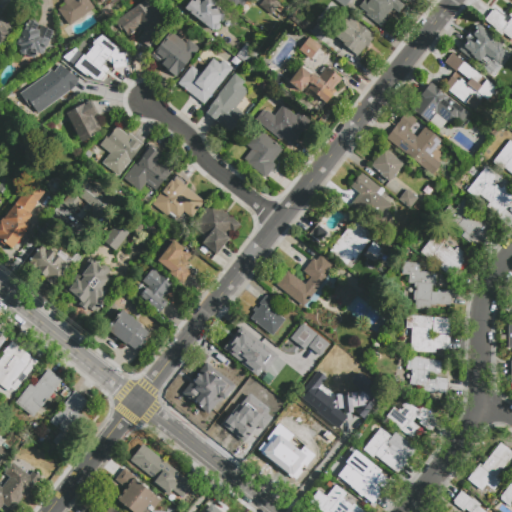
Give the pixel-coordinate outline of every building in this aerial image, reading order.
[(69,26),(57,10),(65,5),(62,2),(64,0),(88,0),(94,8),(69,26)] [(149,48),(138,39),(144,32),(139,27),(136,29),(137,30),(128,37),(123,30),(121,31),(114,21),(142,0),(149,0),(168,25),(156,34),(159,37),(149,48)] [(223,17),(219,23),(219,24),(219,25),(219,27),(218,29),(217,30),(214,31),(213,30),(212,31),(184,9),(191,0),(194,2),(196,0),(198,0),(201,2),(202,0),(212,0),(220,6),(215,11),(223,17)] [(246,0),(241,7),(237,5),(234,8),(223,0),(246,0)] [(274,0),(280,4),(271,16),(258,6),(262,0),(274,0)] [(351,0),(345,8),(334,0),(351,0)] [(380,28),(371,21),(370,22),(364,17),(366,14),(358,7),(363,0),(367,0),(368,1),(369,0),(396,0),(404,6),(399,13),(393,8),(384,20),(385,21),(380,28)] [(511,41),(503,35),(502,36),(493,30),(494,29),(484,20),(492,10),(493,11),(494,9),(502,16),(501,18),(502,19),(500,21),(505,25),(510,18),(508,16),(511,11),(511,41)] [(0,10),(2,14),(1,15),(12,30),(10,31),(11,32),(7,36),(8,37),(5,39),(6,40),(0,44),(0,10)] [(370,44),(367,49),(365,47),(357,57),(350,52),(350,53),(343,48),(338,44),(339,42),(332,36),(342,24),(338,21),(345,13),(375,37),(370,43),(370,44)] [(35,59),(25,54),(25,55),(18,52),(20,49),(17,48),(16,45),(27,22),(28,22),(29,20),(53,32),(42,56),(38,54),(35,59)] [(328,31),(320,41),(310,34),(318,23),(328,31)] [(478,25),(494,37),(492,40),(502,47),(500,48),(508,55),(499,66),(490,59),(485,66),(480,62),(479,64),(472,58),(470,60),(458,51),(467,40),(465,38),(470,31),(472,33),(474,31),(474,29),(475,26),(478,26),(478,25)] [(188,40),(198,49),(175,77),(159,64),(161,62),(152,55),(169,34),(170,35),(172,33),(185,44),(188,40)] [(111,58),(103,69),(105,71),(97,81),(82,69),(80,71),(73,66),(82,55),(83,57),(101,34),(118,47),(119,53),(124,52),(126,64),(129,64),(129,67),(109,70),(109,67),(112,66),(111,58)] [(320,47),(310,60),(298,51),(309,38),(320,47)] [(486,80),(497,88),(487,101),(482,97),(479,100),(481,102),(474,110),(444,86),(452,76),(459,82),(461,79),(466,84),(469,80),(456,70),(455,72),(444,64),(452,53),(481,76),(477,82),(482,86),(486,80)] [(222,61),(234,70),(208,102),(206,101),(204,105),(177,84),(191,66),(201,74),(212,59),(219,64),(222,61)] [(59,65),(78,80),(69,91),(37,115),(31,106),(28,108),(19,94),(47,74),(50,69),(53,72),(59,65)] [(326,66),(342,79),(338,84),(337,83),(333,88),(336,90),(324,105),(320,101),(321,99),(318,97),(305,87),(301,92),(288,82),(301,67),(311,75),(313,73),(317,77),(326,66)] [(234,74),(244,81),(241,85),(249,92),(236,108),(244,115),(230,133),(205,113),(218,97),(217,96),(234,74)] [(0,84),(0,80),(6,76),(16,88),(8,95),(0,84)] [(452,126),(436,113),(428,122),(424,119),(423,120),(415,113),(416,112),(410,108),(430,83),(468,113),(460,122),(457,119),(452,126)] [(244,109),(253,98),(263,107),(254,118),(244,109)] [(102,132),(80,143),(65,114),(83,104),(84,106),(90,103),(93,110),(95,109),(99,115),(94,117),(92,115),(90,116),(94,124),(97,123),(102,132)] [(258,122),(267,111),(274,117),(282,106),(295,116),(298,112),(310,121),(296,138),(297,139),(292,146),(282,138),(281,140),(258,122)] [(432,175),(386,139),(407,113),(416,120),(408,131),(416,137),(425,127),(442,141),(429,156),(441,165),(432,175)] [(118,177),(101,164),(109,154),(99,145),(108,134),(110,136),(116,128),(127,136),(130,134),(144,145),(143,146),(144,147),(128,166),(127,165),(118,177)] [(245,145),(258,129),(283,149),(272,162),(276,165),(265,178),(243,160),(252,150),(245,145)] [(511,173),(503,167),(501,169),(493,162),(510,140),(511,141),(511,173)] [(165,158),(175,166),(156,191),(146,183),(140,191),(124,179),(150,144),(162,153),(155,163),(159,166),(165,158)] [(403,164),(388,183),(378,175),(379,175),(370,168),(372,165),(371,165),(385,149),(403,164)] [(484,168),(496,177),(492,182),(501,189),(503,186),(511,192),(511,200),(499,217),(485,207),(489,202),(479,195),(476,198),(467,191),(484,168)] [(176,173),(188,183),(185,187),(204,202),(191,218),(183,212),(177,219),(170,213),(167,216),(152,204),(176,173)] [(350,187),(361,173),(380,188),(381,186),(389,193),(384,199),(392,205),(387,212),(393,217),(383,229),(363,213),(361,216),(349,207),(359,194),(358,192),(357,193),(350,187)] [(15,186),(6,196),(0,191),(0,181),(4,177),(15,186)] [(84,200),(75,212),(63,203),(81,181),(106,199),(114,198),(116,211),(109,212),(106,213),(107,222),(94,224),(93,207),(84,200)] [(11,249),(6,244),(5,246),(0,241),(0,221),(2,219),(3,219),(33,183),(45,192),(36,203),(37,203),(29,213),(32,215),(28,220),(28,224),(27,226),(27,230),(11,249)] [(418,199),(409,210),(398,200),(407,189),(418,199)] [(489,224),(472,246),(461,236),(464,232),(457,226),(455,229),(440,217),(449,206),(454,210),(462,200),(471,207),(468,212),(479,221),(481,217),(489,224)] [(230,237),(216,255),(201,244),(206,237),(192,226),(211,202),(240,225),(233,233),(230,230),(227,234),(230,237)] [(367,245),(369,246),(372,243),(379,248),(382,245),(387,249),(371,269),(367,266),(370,261),(360,253),(354,260),(352,259),(346,266),(328,252),(353,220),(374,236),(367,245)] [(319,244),(308,235),(317,224),(328,233),(319,244)] [(102,241),(115,225),(127,235),(115,251),(102,241)] [(444,243),(454,251),(456,247),(469,257),(452,279),(439,269),(442,265),(432,257),(429,261),(420,253),(438,230),(448,238),(444,243)] [(157,262),(173,241),(192,255),(188,261),(189,262),(185,268),(191,273),(183,284),(169,273),(170,271),(157,262)] [(47,278),(27,263),(41,246),(47,251),(49,249),(62,260),(61,262),(69,268),(57,282),(56,281),(53,285),(46,280),(47,278)] [(320,255),(332,264),(327,270),(331,272),(305,307),(276,285),(287,271),(305,284),(310,277),(303,271),(312,259),(316,261),(320,255)] [(98,266),(106,273),(104,275),(110,280),(104,287),(110,292),(102,301),(101,301),(92,312),(88,308),(86,311),(78,305),(81,302),(77,299),(76,301),(71,297),(73,295),(65,289),(90,258),(99,265),(98,266)] [(403,263),(420,264),(420,272),(436,273),(436,275),(437,275),(437,286),(433,286),(432,293),(438,293),(438,290),(451,291),(451,294),(452,294),(451,305),(437,305),(437,306),(431,306),(431,311),(416,310),(416,301),(413,301),(414,283),(409,283),(410,276),(402,275),(403,263)] [(168,302),(159,314),(146,304),(147,302),(139,296),(147,286),(142,282),(152,269),(174,286),(167,295),(165,294),(162,298),(168,302)] [(357,295),(348,306),(332,293),(341,282),(357,295)] [(358,296),(363,290),(368,294),(363,300),(358,296)] [(285,320),(272,336),(250,319),(254,313),(251,310),(255,306),(258,309),(261,305),(259,303),(265,295),(278,305),(274,311),(285,320)] [(137,352),(127,344),(126,346),(106,330),(122,310),(142,326),(141,327),(149,333),(144,339),(146,340),(137,352)] [(300,347),(311,334),(300,324),(289,337),(300,347)] [(430,329),(429,337),(434,338),(435,336),(449,337),(448,350),(435,349),(435,352),(410,351),(412,327),(430,329)] [(270,344),(261,356),(258,354),(247,368),(219,347),(230,332),(246,345),(256,333),(270,344)] [(12,341),(37,361),(21,382),(21,383),(15,391),(11,388),(9,391),(4,388),(0,392),(0,359),(5,353),(3,352),(12,341)] [(239,390),(230,403),(223,398),(212,412),(198,401),(205,393),(203,391),(207,387),(197,379),(217,354),(242,374),(236,381),(226,373),(224,376),(233,383),(232,385),(239,390)] [(446,395),(422,392),(423,387),(410,385),(411,370),(405,370),(407,357),(441,361),(439,375),(428,374),(428,379),(435,380),(435,377),(448,379),(446,395)] [(267,390),(259,384),(275,363),(277,364),(279,362),(292,373),(288,378),(286,377),(274,392),(268,388),(267,390)] [(47,369),(61,380),(32,417),(14,403),(29,384),(33,387),(47,369)] [(297,397),(338,427),(350,410),(362,419),(378,397),(367,388),(371,383),(358,373),(348,387),(345,385),(334,401),(317,388),(325,377),(316,371),(297,397)] [(75,391),(87,401),(78,412),(82,416),(58,447),(52,442),(61,431),(50,422),(75,391)] [(242,442),(256,426),(261,430),(272,417),(246,395),(221,424),(242,442)] [(385,418),(393,407),(397,411),(406,399),(417,408),(420,405),(428,411),(427,412),(438,421),(429,432),(419,424),(420,421),(416,418),(412,422),(420,428),(411,439),(385,418)] [(312,466),(303,478),(301,477),(295,486),(282,477),(287,471),(257,448),(269,432),(270,433),(275,427),(293,441),(288,447),(312,466)] [(380,428),(391,437),(394,432),(416,449),(397,474),(374,456),(373,458),(362,450),(380,428)] [(494,491),(486,485),(481,491),(467,480),(480,464),(482,466),(500,443),(511,452),(511,456),(496,477),(501,481),(494,491)] [(193,485),(182,499),(172,491),(167,496),(152,484),(155,480),(132,462),(144,446),(193,485)] [(0,447),(8,454),(0,464),(0,447)] [(339,480),(357,457),(368,466),(364,471),(373,478),(376,475),(389,486),(376,503),(352,484),(349,488),(339,480)] [(0,487),(1,488),(9,478),(3,473),(12,462),(29,476),(33,471),(42,478),(26,497),(24,495),(11,511),(3,505),(0,509),(0,487)] [(345,469),(338,477),(331,471),(337,463),(345,469)] [(115,480),(124,468),(137,478),(135,480),(161,501),(152,511),(130,511),(117,501),(118,500),(117,499),(120,495),(121,496),(123,494),(122,493),(125,489),(126,490),(127,489),(115,480)] [(511,504),(510,508),(498,499),(511,481),(511,504)] [(335,485),(346,494),(343,498),(353,506),(355,504),(364,511),(321,511),(309,502),(318,491),(326,497),(335,485)] [(484,511),(467,511),(465,510),(463,511),(453,504),(454,503),(453,502),(461,491),(476,503),(477,502),(480,505),(478,507),(484,511)] [(203,511),(220,511),(211,503),(203,511)]
